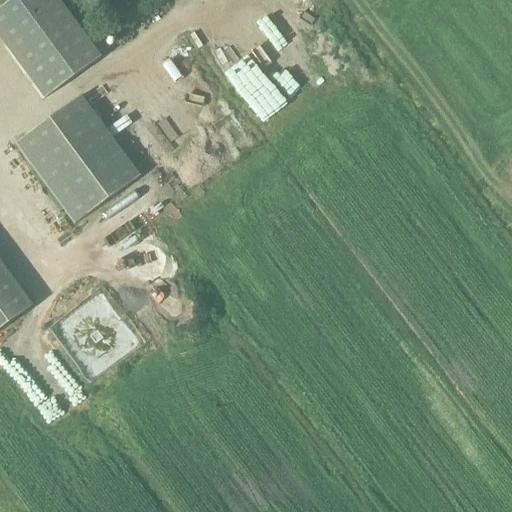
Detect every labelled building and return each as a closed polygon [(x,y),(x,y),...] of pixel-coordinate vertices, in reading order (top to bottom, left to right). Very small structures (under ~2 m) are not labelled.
[(100,59),(56,0),(13,0),(0,10),(0,40),(43,100),(100,59)] [(174,84),(189,110),(197,106),(182,80),(174,84)] [(139,178),(80,98),(14,147),(74,227),(139,178)] [(147,126),(167,149),(176,142),(156,118),(147,126)] [(114,199),(131,224),(198,180),(200,182),(249,151),(236,131),(207,149),(202,140),(179,155),(180,156),(114,199)] [(146,262),(171,259),(169,245),(144,249),(146,262)] [(0,331),(31,309),(0,266),(0,331)] [(83,379),(136,341),(100,291),(47,329),(83,379)] [(53,293),(45,297),(52,312),(61,308),(53,293)] [(146,303),(139,308),(155,330),(163,324),(146,303)]
